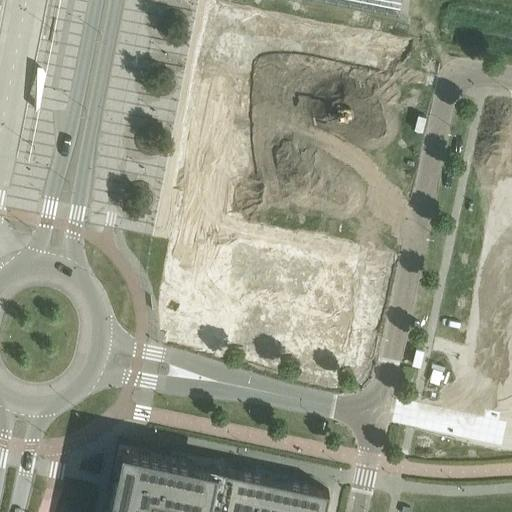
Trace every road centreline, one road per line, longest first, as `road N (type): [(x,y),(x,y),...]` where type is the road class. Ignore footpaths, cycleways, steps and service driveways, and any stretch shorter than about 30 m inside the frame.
road 1 (residential): [(373,413),(454,83),(511,83)]
road 2 (secondary): [(68,269),(115,0)]
road 3 (secondary): [(95,0),(37,261)]
road 4 (residential): [(200,378),(373,413)]
